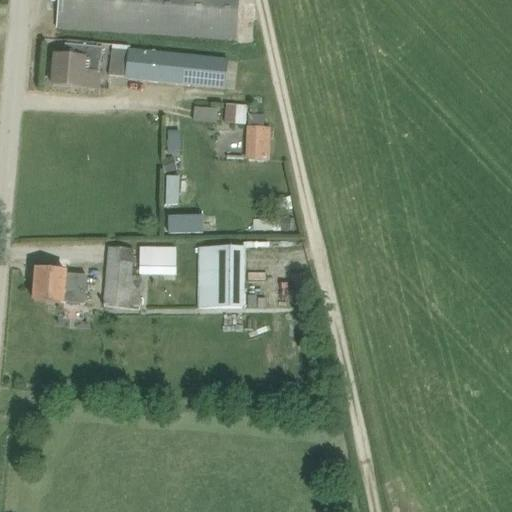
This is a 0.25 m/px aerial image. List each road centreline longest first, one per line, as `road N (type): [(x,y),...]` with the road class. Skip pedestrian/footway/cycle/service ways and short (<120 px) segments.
road 1 (track): [(264,0),(371,511)]
road 2 (unclassified): [(0,220),(19,0)]
